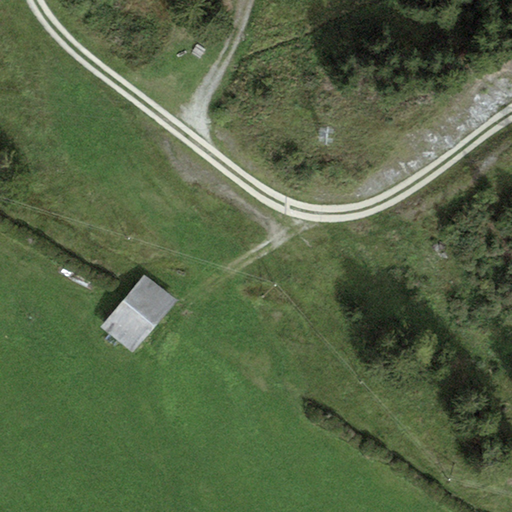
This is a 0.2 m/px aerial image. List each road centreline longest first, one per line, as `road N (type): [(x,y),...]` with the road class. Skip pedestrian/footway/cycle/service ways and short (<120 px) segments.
road 1 (track): [(511,121),(377,208),(324,216),(277,200),(73,49),(34,0)]
road 2 (track): [(185,131),(250,0)]
